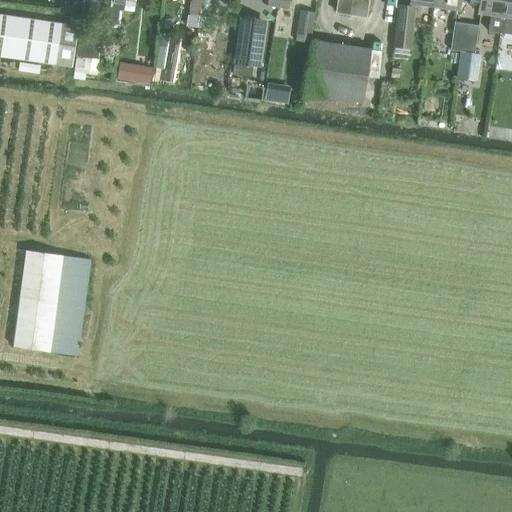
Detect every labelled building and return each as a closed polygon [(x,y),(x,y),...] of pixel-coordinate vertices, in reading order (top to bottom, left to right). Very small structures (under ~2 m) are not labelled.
[(82,0),(60,0),(58,13),(80,16),(82,0)] [(201,0),(190,0),(188,15),(199,17),(201,0)] [(278,0),(277,7),(288,9),(288,0),(278,0)] [(337,0),(336,13),(366,18),(368,0),(337,0)] [(461,0),(435,0),(435,6),(460,10),(461,0)] [(479,0),(477,14),(490,16),(488,31),(499,32),(501,17),(503,0),(479,0)] [(511,0),(503,0),(501,17),(499,32),(511,34),(511,0)] [(397,6),(393,46),(410,48),(413,24),(409,23),(410,7),(397,6)] [(295,42),(309,44),(314,13),(300,11),(295,42)] [(0,56),(69,67),(75,27),(0,15),(0,56)] [(253,67),(260,20),(240,17),(233,64),(253,67)] [(210,20),(209,42),(229,43),(230,21),(210,20)] [(464,51),(468,23),(455,21),(451,49),(464,51)] [(480,25),(468,23),(464,51),(476,53),(480,25)] [(176,36),(161,34),(158,57),(172,59),(176,36)] [(305,95),(361,104),(369,50),(313,42),(305,95)] [(456,79),(460,80),(475,82),(479,55),(460,52),(456,79)] [(135,66),(133,82),(149,84),(151,68),(142,67),(135,66)] [(13,348),(78,356),(91,260),(26,251),(13,348)]
